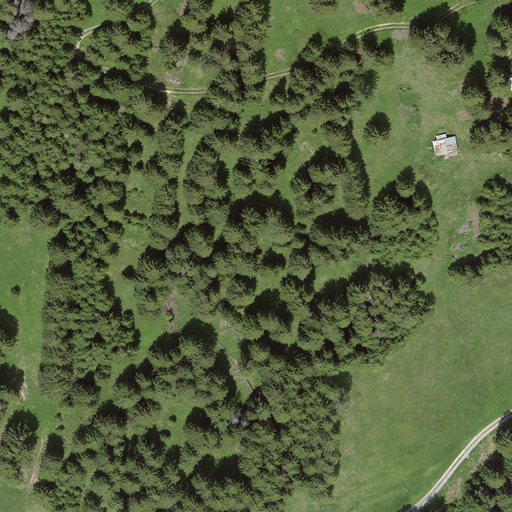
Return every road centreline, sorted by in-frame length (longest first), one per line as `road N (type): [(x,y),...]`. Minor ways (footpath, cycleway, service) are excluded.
road 1 (track): [(474,0),(427,24),(360,34),(294,70),(197,91),(161,88),(80,56),(85,32),(154,0)]
road 2 (track): [(407,511),(436,491),(484,431),(511,413)]
